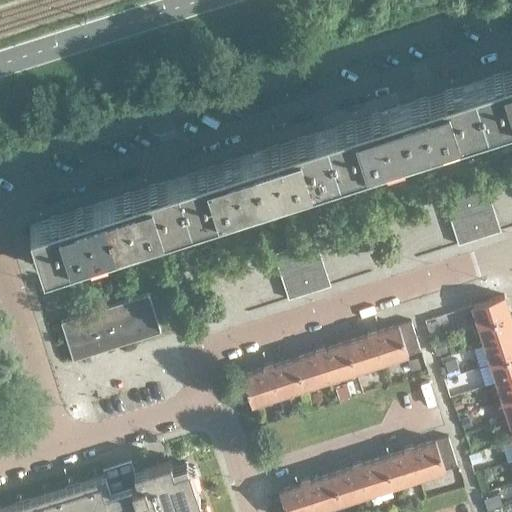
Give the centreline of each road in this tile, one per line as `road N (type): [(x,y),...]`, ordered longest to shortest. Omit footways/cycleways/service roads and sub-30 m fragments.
road 1 (residential): [(0,213),(511,44)]
road 2 (residential): [(211,402),(203,361),(222,346),(511,256)]
road 3 (unknown): [(399,291),(465,511)]
road 4 (secondary): [(0,65),(204,0)]
road 5 (residential): [(238,480),(436,414)]
road 6 (unclassified): [(64,451),(6,276)]
road 7 (unclassified): [(64,451),(211,402)]
